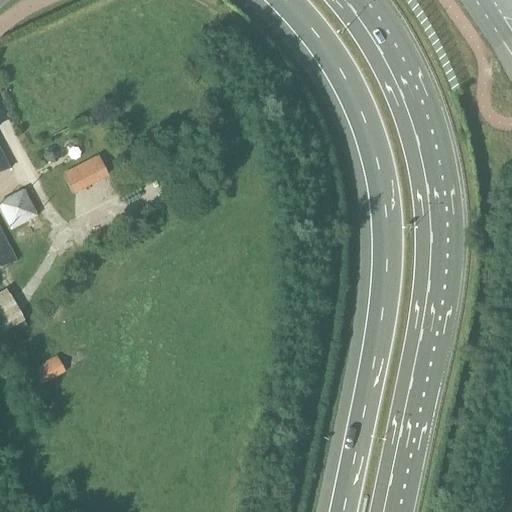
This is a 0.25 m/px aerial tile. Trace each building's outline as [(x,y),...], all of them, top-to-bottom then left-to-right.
[(0,174),(10,169),(0,149),(0,174)] [(58,160),(58,153),(52,149),(46,153),(45,160),(51,164),(58,160)] [(0,203),(0,210),(10,230),(37,217),(24,192),(0,203)] [(0,271),(16,263),(0,232),(0,271)] [(0,336),(24,323),(5,291),(0,294),(0,336)] [(64,371),(57,358),(32,371),(40,384),(64,371)]
